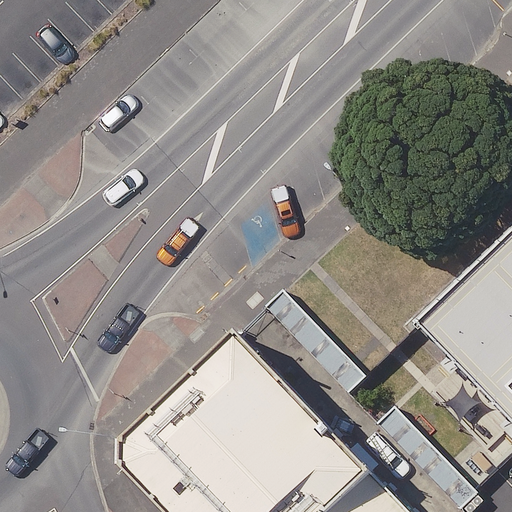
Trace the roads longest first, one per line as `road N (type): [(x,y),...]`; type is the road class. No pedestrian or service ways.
road 1 (trunk): [(375,0),(22,341)]
road 2 (trunk): [(22,341),(48,392),(50,421),(32,475),(14,497)]
